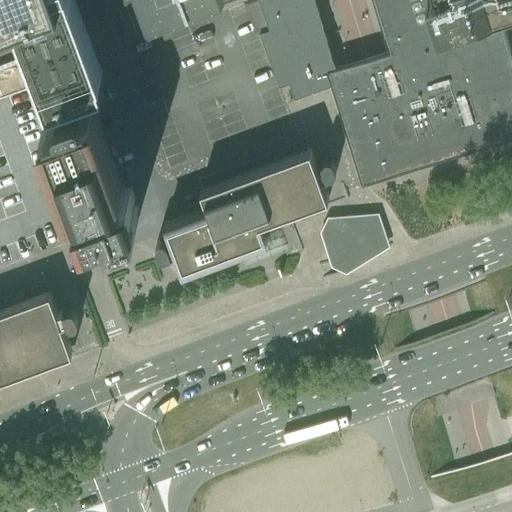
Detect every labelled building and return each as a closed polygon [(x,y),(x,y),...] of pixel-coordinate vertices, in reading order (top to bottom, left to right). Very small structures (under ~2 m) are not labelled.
[(0,0),(0,267),(69,242),(78,265),(167,233),(162,220),(204,205),(197,187),(301,149),(257,30),(253,21),(264,17),(257,0),(134,46),(132,40),(124,37),(110,0),(0,0)] [(111,0),(113,3),(125,34),(137,30),(148,35),(220,7),(223,0),(254,0),(247,3),(257,30),(261,31),(259,32),(260,35),(279,86),(289,82),(295,98),(331,84),(326,69),(334,66),(333,65),(330,54),(313,0),(111,0)] [(334,67),(334,66),(326,69),(331,84),(362,184),(369,182),(387,176),(415,167),(423,165),(511,137),(511,57),(510,51),(499,17),(479,23),(477,16),(494,10),(511,4),(511,0),(372,0),(389,51),(365,58),(334,67)] [(207,206),(165,222),(184,271),(267,240),(260,222),(329,197),(310,148),(309,148),(307,141),(304,139),(295,143),(293,146),(290,144),(281,148),(279,150),(277,150),(268,153),(266,155),(262,155),(254,158),(253,161),(250,159),(227,168),(226,171),(228,178),(200,188),(207,206)] [(331,157),(329,157),(328,156),(326,156),(325,157),(324,157),(324,158),(322,160),(322,161),(322,162),(322,163),(322,165),(326,176),(332,174),(333,174),(334,173),(335,172),(336,170),(336,169),(336,168),(336,166),(334,160),(333,160),(333,159),(332,158),(331,157)] [(378,217),(328,221),(321,235),(331,269),(347,276),(390,249),(378,217)] [(156,245),(156,246),(159,253),(160,254),(160,255),(161,256),(163,256),(166,256),(172,254),(167,242),(166,240),(165,239),(163,239),(162,238),(160,239),(158,240),(157,240),(157,241),(156,243),(156,244),(156,245)] [(0,378),(71,352),(72,352),(72,351),(72,350),(69,342),(50,290),(26,298),(22,286),(18,284),(4,289),(2,292),(0,291),(0,378)] [(77,316),(75,309),(75,308),(74,307),(72,307),(71,306),(69,306),(62,309),(67,321),(67,322),(69,323),(70,324),(72,324),(73,324),(74,324),(75,323),(76,323),(77,322),(77,320),(78,317),(77,316)]
